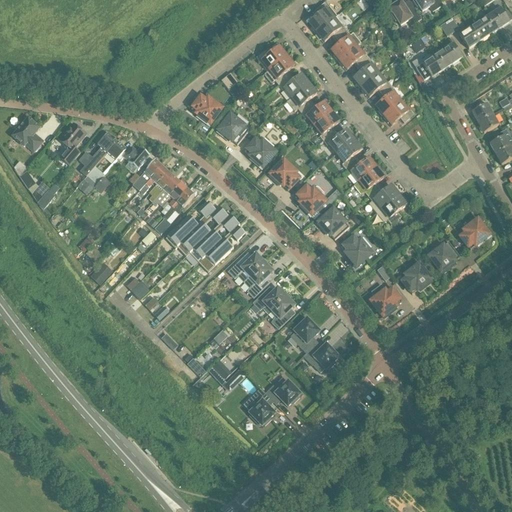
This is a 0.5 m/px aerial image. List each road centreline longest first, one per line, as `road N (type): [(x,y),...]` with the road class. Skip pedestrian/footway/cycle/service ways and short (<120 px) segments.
road 1 (residential): [(479,161),(438,190),(416,186),(281,20),(144,129)]
road 2 (unclassified): [(386,367),(293,251),(196,160),(144,129)]
road 3 (secondary): [(177,511),(0,308)]
road 4 (tertiary): [(241,511),(386,367)]
road 5 (unclassified): [(478,511),(386,367)]
road 6 (tertiary): [(386,367),(511,269)]
road 7 (residential): [(479,161),(442,95),(511,49)]
road 8 (unclassified): [(144,129),(102,115),(0,103)]
